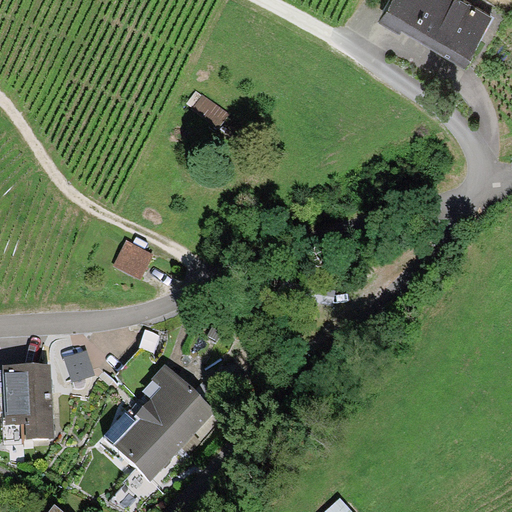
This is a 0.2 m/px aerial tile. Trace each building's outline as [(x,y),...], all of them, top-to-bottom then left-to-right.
[(493,12),(472,0),(385,0),(380,10),(441,46),(464,60),(493,12)] [(222,131),(232,116),(204,99),(195,114),(222,131)] [(153,257),(128,242),(115,264),(140,280),(153,257)] [(289,280),(278,295),(294,307),(305,292),(289,280)] [(99,347),(81,348),(82,368),(101,367),(99,347)] [(195,393),(166,367),(164,369),(141,349),(113,378),(137,401),(103,438),(153,485),(227,406),(203,384),(195,393)] [(53,366),(4,369),(7,428),(25,427),(26,443),(56,441),(53,366)] [(351,511),(343,503),(332,511),(351,511)]
